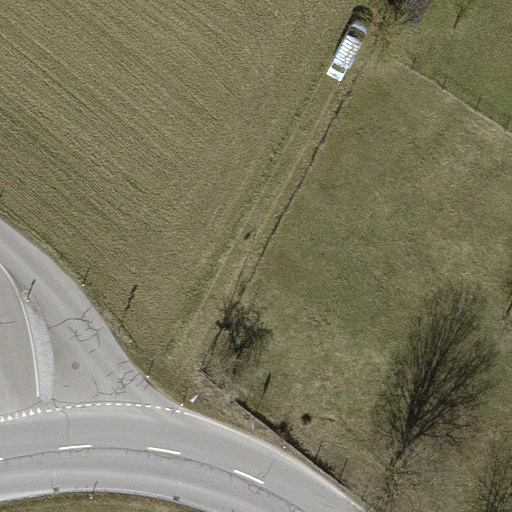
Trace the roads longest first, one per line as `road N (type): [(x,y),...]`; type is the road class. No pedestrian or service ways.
road 1 (tertiary): [(317,511),(172,460),(64,451)]
road 2 (tertiary): [(64,451),(31,301),(0,265)]
